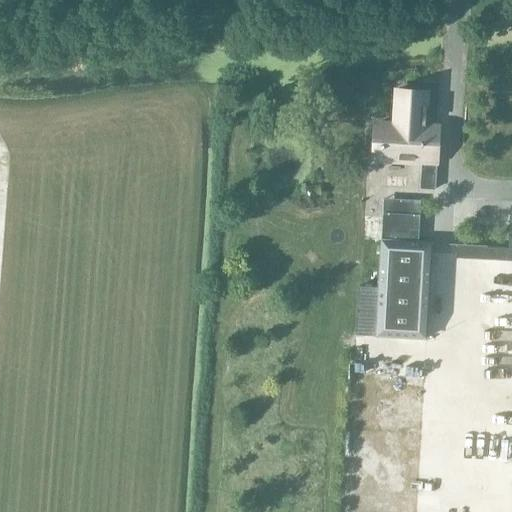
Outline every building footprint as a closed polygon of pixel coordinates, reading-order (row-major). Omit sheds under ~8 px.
[(377,123),(375,158),(437,162),(439,127),(432,127),(433,107),(426,106),(427,91),(398,90),(396,124),(377,123)] [(422,168),(421,188),(435,189),(437,169),(422,168)] [(419,215),(420,201),(384,199),(383,213),(419,215)] [(379,287),(377,335),(427,338),(432,242),(382,240),(379,287)] [(359,286),(356,334),(377,335),(379,287),(359,286)]
